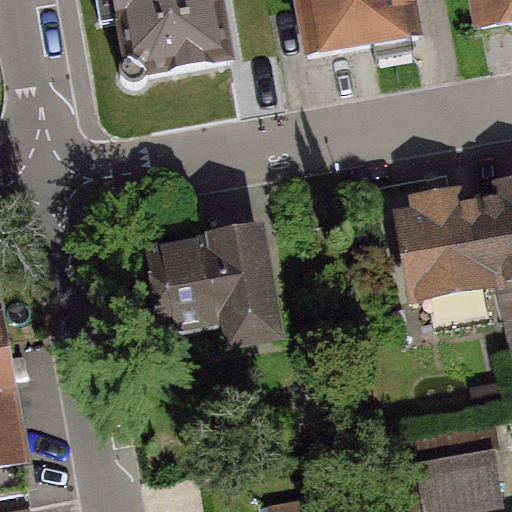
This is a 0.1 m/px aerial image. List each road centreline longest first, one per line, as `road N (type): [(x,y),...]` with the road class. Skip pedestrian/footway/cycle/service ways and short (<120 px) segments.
road 1 (residential): [(511,106),(54,185)]
road 2 (residential): [(54,185),(117,511)]
road 3 (residential): [(25,0),(54,185)]
